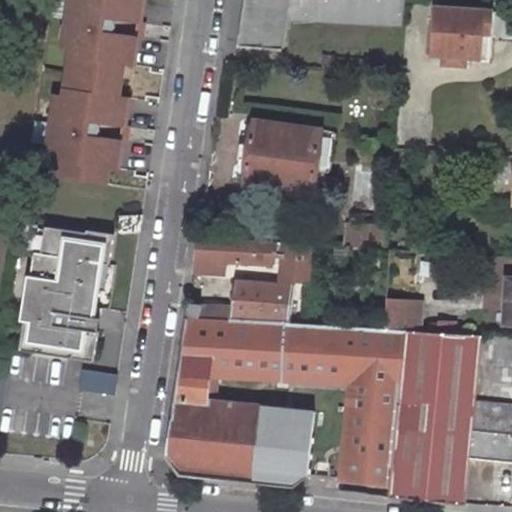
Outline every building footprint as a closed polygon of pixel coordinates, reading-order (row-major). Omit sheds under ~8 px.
[(66,0),(64,15),(72,16),(73,0),(66,0)] [(73,0),(72,16),(68,41),(64,67),(118,77),(120,60),(130,61),(134,32),(131,32),(102,27),(104,14),(133,19),(136,20),(139,0),(73,0)] [(238,0),(232,42),(277,44),(283,0),(238,0)] [(326,0),(326,9),(389,13),(390,0),(326,0)] [(487,3),(431,0),(427,55),(440,55),(459,56),(478,57),(479,31),(486,32),(487,37),(496,38),(498,8),(487,7),(487,3)] [(68,41),(72,16),(64,15),(60,40),(68,41)] [(139,33),(140,20),(136,20),(133,19),(131,32),(134,32),(139,33)] [(485,57),(487,37),(486,32),(479,31),(478,57),(485,57)] [(459,56),(440,55),(440,63),(459,63),(459,56)] [(57,119),(53,145),(49,171),(103,179),(105,164),(115,165),(119,137),(116,136),(87,132),(89,118),(111,121),(118,122),(121,122),(125,94),(115,93),(118,77),(64,67),(60,93),(57,119)] [(57,119),(60,93),(53,92),(49,118),(57,119)] [(318,125),(250,115),(240,178),(308,189),(311,167),(319,168),(323,149),(314,149),(318,125)] [(49,118),(45,144),(53,145),(57,119),(49,118)] [(123,137),(125,123),(121,122),(118,122),(116,136),(119,137),(123,137)] [(141,215),(117,216),(118,232),(138,231),(141,215)] [(384,225),(344,222),(343,243),(382,246),(384,225)] [(106,261),(110,231),(83,228),(83,230),(42,224),(41,227),(34,274),(27,273),(24,272),(17,316),(20,317),(27,318),(23,347),(90,358),(94,327),(84,326),(88,304),(91,305),(98,260),(106,261)] [(41,227),(35,226),(27,273),(34,274),(41,227)] [(224,257),(275,261),(275,276),(304,278),(306,240),(195,233),(191,255),(195,255),(193,267),(216,269),(216,263),(224,263),(224,257)] [(511,274),(493,273),(491,318),(511,319),(511,274)] [(292,284),(231,282),(229,304),(228,317),(289,321),(292,284)] [(407,329),(409,300),(382,297),(380,326),(403,328),(407,329)] [(196,315),(197,302),(184,300),(182,315),(196,315)] [(228,317),(229,304),(197,302),(196,315),(228,317)] [(196,315),(182,315),(162,451),(179,473),(293,484),(306,471),(311,409),(211,398),(214,371),(349,379),(340,476),(361,477),(359,491),(387,494),(403,328),(380,326),(289,321),(228,317),(196,315)] [(27,318),(20,317),(16,346),(23,347),(27,318)] [(387,494),(463,502),(467,455),(469,426),(472,397),(475,360),(477,332),(407,329),(403,328),(387,494)] [(475,360),(511,362),(511,334),(477,332),(475,360)] [(118,374),(83,369),(80,389),(115,394),(118,374)] [(511,401),(472,397),(469,426),(511,430),(511,401)] [(467,455),(511,458),(511,430),(469,426),(467,455)]
